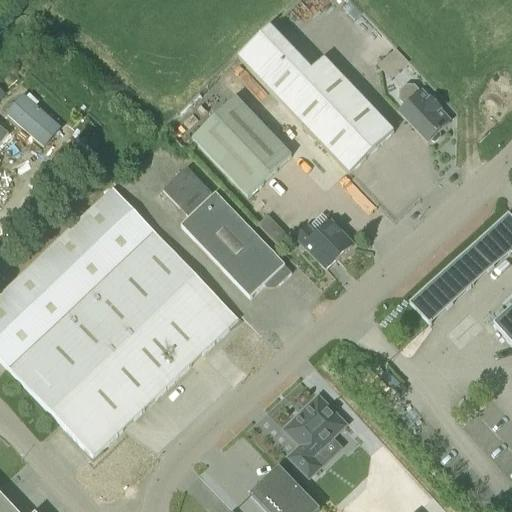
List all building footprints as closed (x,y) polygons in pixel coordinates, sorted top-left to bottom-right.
[(309,75),(268,32),(238,60),(349,177),(394,135),(324,61),(309,75)] [(398,50),(379,67),(391,81),(410,64),(398,50)] [(422,94),(421,95),(413,87),(404,87),(397,93),(397,102),(405,110),(399,116),(428,146),(431,143),(435,144),(441,139),(439,134),(450,124),(439,113),(440,112),(431,102),(430,103),(422,94)] [(7,112),(43,147),(62,128),(26,93),(7,112)] [(292,159),(236,99),(192,141),(248,200),(292,159)] [(0,147),(8,137),(0,130),(0,147)] [(188,220),(212,198),(186,171),(163,194),(188,220)] [(0,364),(93,462),(189,370),(238,324),(113,193),(0,301),(0,364)] [(181,229),(250,302),(266,287),(273,287),(277,283),(280,287),(292,276),(216,196),(181,229)] [(511,217),(508,213),(409,305),(429,327),(510,253),(511,254),(511,312),(494,329),(511,348),(511,217)] [(330,225),(313,241),(304,233),(296,241),(326,273),(352,248),(330,225)] [(346,428),(318,399),(284,433),(300,449),(288,461),(309,482),(321,470),(313,461),(346,428)] [(319,511),(279,469),(250,497),(264,511),(319,511)] [(0,511),(14,511),(0,496),(0,511)]
